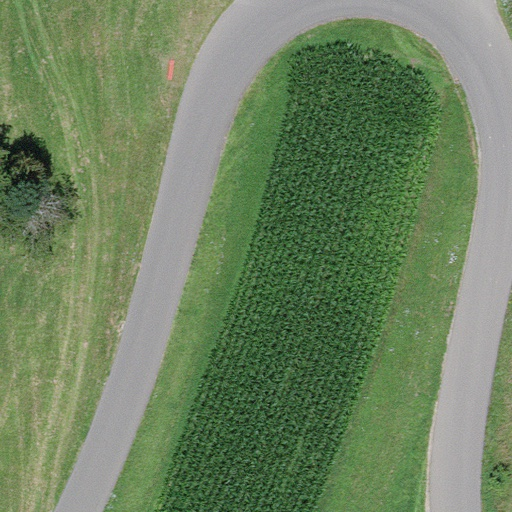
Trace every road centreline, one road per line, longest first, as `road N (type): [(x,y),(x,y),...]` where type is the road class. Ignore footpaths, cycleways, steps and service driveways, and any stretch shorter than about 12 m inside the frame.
road 1 (residential): [(292,0),(253,20),(209,71),(130,378),(71,511)]
road 2 (residential): [(456,511),(450,456),(503,149),(483,67),(431,12),(393,0)]
